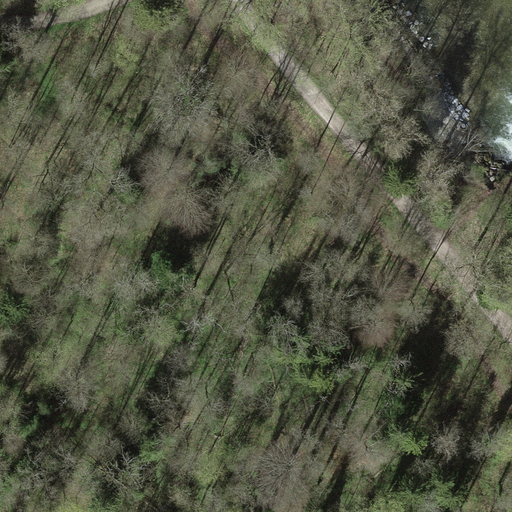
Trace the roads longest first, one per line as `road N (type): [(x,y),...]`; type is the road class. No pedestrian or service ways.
road 1 (unknown): [(511,367),(247,42),(228,0)]
road 2 (track): [(511,324),(244,0)]
